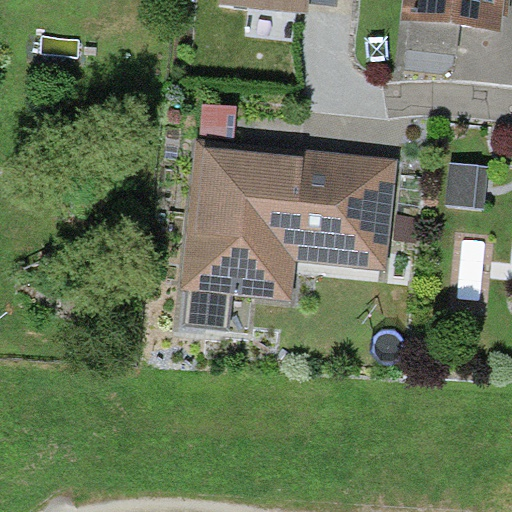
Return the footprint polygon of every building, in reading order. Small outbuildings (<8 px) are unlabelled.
[(224,0),(224,5),(307,12),(309,0),(224,0)] [(405,0),(403,22),(502,33),(504,10),(505,0),(405,0)] [(203,106),(200,135),(233,139),(236,110),(203,106)] [(298,152),(198,143),(183,294),(290,304),(294,260),(384,269),(395,162),(298,152)] [(449,164),(445,206),(484,210),(489,168),(449,164)]
